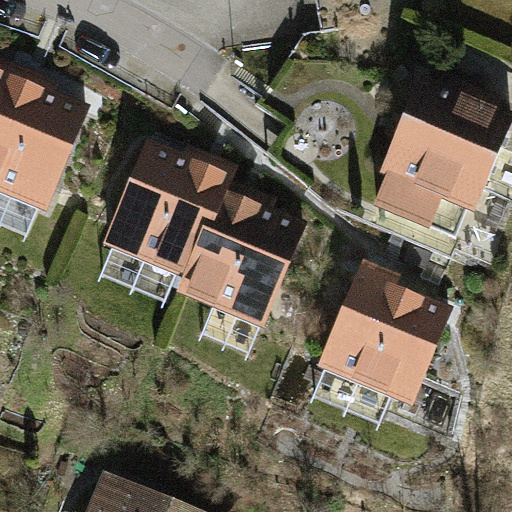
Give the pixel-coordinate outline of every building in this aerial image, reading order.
[(0,93),(0,187),(47,207),(87,111),(6,78),(0,93)] [(423,82),(386,171),(392,173),(378,205),(455,238),(469,205),(474,207),(511,119),(423,82)] [(190,275),(223,194),(230,179),(149,146),(110,242),(190,275)] [(183,290),(264,323),(304,228),(223,194),(190,275),(183,290)] [(413,401),(450,312),(361,275),(323,364),(413,401)] [(174,511),(112,486),(101,511),(174,511)]
